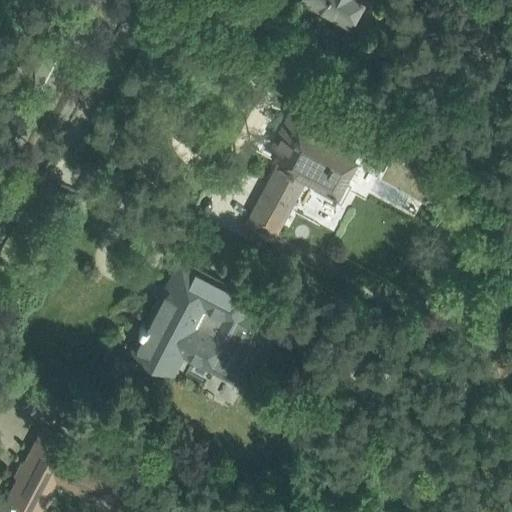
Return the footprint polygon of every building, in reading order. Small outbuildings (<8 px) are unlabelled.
[(300,0),(299,3),(312,10),(315,5),(350,24),(362,0),(300,0)] [(255,210),(272,220),(281,224),(306,175),(321,183),(323,179),(339,187),(353,160),(310,137),(318,122),(293,108),(274,144),(286,150),(255,210)] [(419,148),(443,160),(452,143),(427,131),(419,148)] [(140,353),(158,363),(174,371),(188,343),(219,359),(252,297),(187,263),(164,307),(157,304),(147,324),(143,322),(139,328),(150,334),(140,353)] [(471,363),(486,371),(497,351),(482,343),(471,363)] [(359,375),(379,387),(392,364),(371,353),(359,375)] [(26,511),(39,490),(45,493),(55,475),(106,502),(121,474),(80,452),(82,447),(44,426),(33,448),(26,444),(24,447),(33,452),(30,458),(28,457),(26,460),(25,460),(24,461),(23,462),(22,463),(16,474),(20,475),(0,511),(26,511)]
